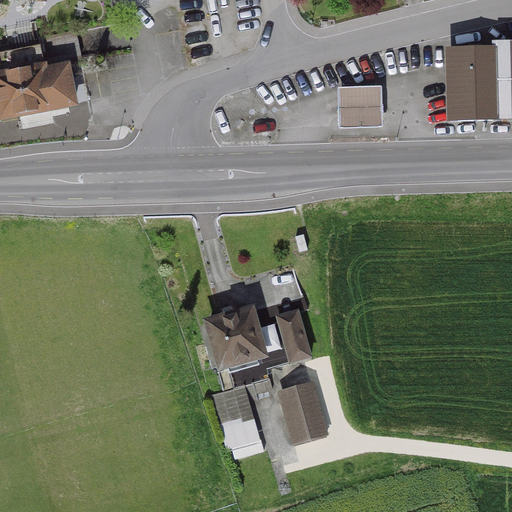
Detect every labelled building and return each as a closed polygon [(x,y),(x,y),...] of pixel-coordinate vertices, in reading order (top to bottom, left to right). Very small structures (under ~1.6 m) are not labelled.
[(0,119),(71,105),(65,76),(55,78),(53,72),(44,74),(37,39),(1,46),(6,70),(0,71),(0,119)] [(511,48),(493,49),(493,53),(479,53),(468,53),(449,54),(449,55),(450,55),(452,120),(451,120),(451,121),(496,120),(496,119),(511,118),(511,48)] [(340,90),(340,128),(383,128),(382,88),(340,90)] [(301,237),(293,239),(297,254),(305,252),(301,237)] [(295,313),(305,310),(301,299),(207,325),(219,368),(225,366),(232,391),(267,381),(264,371),(288,364),(276,319),(295,313)] [(288,364),(308,359),(295,313),(276,319),(288,364)] [(309,387),(279,396),(292,444),(323,435),(309,387)]
